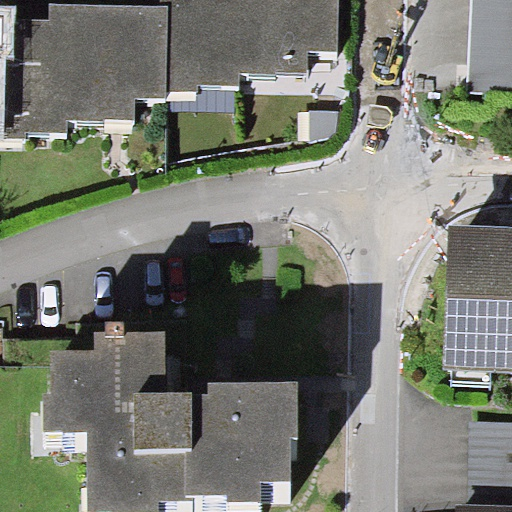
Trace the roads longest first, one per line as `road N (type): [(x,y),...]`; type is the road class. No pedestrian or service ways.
road 1 (residential): [(387,168),(0,253)]
road 2 (residential): [(371,511),(387,168)]
road 3 (residential): [(387,168),(385,0)]
road 4 (residential): [(511,172),(387,168)]
